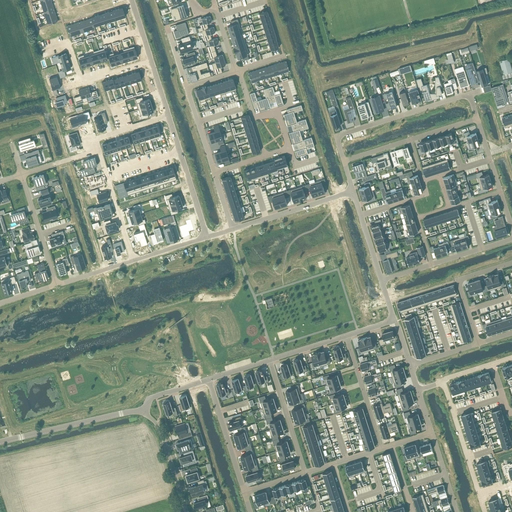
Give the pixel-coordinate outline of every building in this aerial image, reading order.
[(52,3),(42,6),(44,12),(54,9),(52,3)] [(177,7),(170,9),(170,10),(171,9),(173,16),(175,15),(177,19),(176,19),(177,20),(188,17),(186,9),(185,9),(183,5),(177,7)] [(123,8),(117,9),(120,18),(125,16),(123,8)] [(54,9),(44,12),(46,19),(56,15),(54,9)] [(56,15),(46,19),(48,25),(47,25),(48,25),(58,22),(58,21),(56,15)] [(97,16),(91,18),(91,19),(92,18),(94,26),(99,25),(97,16)] [(200,27),(196,29),(196,30),(197,32),(201,31),(208,29),(208,28),(207,23),(212,21),(210,16),(201,19),(203,24),(199,25),(200,27)] [(91,19),(86,20),(89,30),(95,28),(94,26),(92,18),(91,19)] [(232,25),(227,26),(229,32),(239,29),(240,29),(239,23),(237,19),(231,21),(232,25)] [(86,20),(79,22),(83,32),(89,30),(86,20)] [(79,22),(73,24),(76,34),(83,32),(79,22)] [(177,30),(173,31),(175,36),(175,37),(176,38),(189,34),(185,22),(175,25),(176,28),(176,29),(177,29),(177,30)] [(67,26),(66,26),(70,37),(70,36),(76,34),(73,24),(67,26)] [(208,29),(201,31),(205,41),(205,42),(208,41),(212,39),(210,34),(215,32),(213,27),(208,28),(208,29)] [(239,29),(229,32),(231,37),(241,34),(239,29)] [(241,34),(231,37),(233,42),(244,39),(242,33),(241,34)] [(183,44),(178,45),(180,52),(193,48),(189,36),(182,38),(183,44)] [(210,46),(206,47),(208,53),(215,50),(214,45),(219,43),(217,38),(212,39),(208,41),(210,46)] [(244,39),(233,42),(234,47),(245,44),(244,39)] [(234,47),(233,47),(235,53),(236,53),(247,49),(245,44),(234,47)] [(134,46),(128,48),(132,59),(137,57),(134,46)] [(104,48),(99,50),(102,61),(107,60),(104,48)] [(128,48),(123,50),(124,52),(127,61),(132,59),(128,48)] [(247,49),(236,53),(237,58),(242,56),(244,60),(249,59),(247,55),(249,54),(247,49)] [(99,50),(93,52),(94,53),(97,63),(102,61),(99,50)] [(215,50),(208,53),(210,59),(214,58),(215,62),(224,60),(222,54),(217,56),(215,50)] [(189,58),(183,60),(185,66),(195,63),(193,57),(195,56),(194,52),(188,54),(189,58)] [(65,53),(50,58),(52,64),(59,62),(62,70),(70,67),(65,53)] [(94,53),(88,55),(89,56),(92,65),(97,63),(94,53)] [(113,53),(107,55),(111,66),(116,64),(114,55),(113,53)] [(83,55),(78,57),(81,68),(87,66),(84,57),(83,55)] [(45,58),(39,60),(42,69),(48,67),(45,58)] [(511,70),(509,58),(499,61),(503,74),(502,74),(503,79),(511,76),(511,74),(511,72),(511,70)] [(215,62),(212,63),(212,64),(215,75),(222,72),(221,67),(225,65),(224,60),(215,62)] [(286,61),(279,63),(283,73),(289,71),(286,61)] [(193,72),(189,74),(191,82),(211,76),(210,73),(209,71),(201,74),(200,70),(208,67),(206,62),(191,67),(193,72)] [(279,63),(273,65),(276,75),(283,73),(279,63)] [(273,65),(267,67),(270,77),(276,75),(273,65)] [(410,65),(398,69),(399,70),(400,73),(412,70),(410,65)] [(474,66),(466,68),(466,71),(471,85),(479,82),(474,66)] [(267,67),(261,69),(264,79),(270,77),(267,67)] [(486,67),(477,70),(480,82),(482,86),(484,86),(488,84),(485,74),(488,73),(486,67)] [(261,69),(255,71),(258,81),(264,79),(261,69)] [(460,88),(469,85),(464,70),(456,72),(460,88)] [(255,71),(248,73),(251,83),(258,81),(255,71)] [(57,76),(49,79),(54,95),(58,94),(56,89),(60,88),(57,76)] [(421,78),(416,80),(420,93),(422,92),(422,93),(423,93),(425,101),(428,100),(428,101),(433,100),(433,99),(435,98),(437,97),(437,98),(439,98),(439,95),(442,94),(440,87),(442,86),(439,77),(437,77),(435,77),(435,83),(435,94),(430,93),(429,91),(428,88),(427,85),(423,86),(421,78)] [(449,82),(444,84),(447,94),(453,92),(452,89),(457,88),(454,78),(448,80),(449,82)] [(233,79),(227,80),(231,92),(236,90),(233,79)] [(227,80),(222,82),(226,93),(231,92),(227,80)] [(222,82),(217,84),(220,93),(219,93),(220,95),(226,93),(222,82)] [(207,86),(201,88),(201,89),(205,100),(210,98),(210,96),(209,96),(207,87),(207,86)] [(497,86),(491,88),(493,93),(495,92),(496,96),(494,97),(497,106),(501,105),(502,104),(502,105),(506,104),(505,103),(504,100),(504,99),(504,98),(502,93),(501,93),(502,92),(501,90),(499,86),(497,86)] [(89,87),(83,89),(86,97),(90,96),(91,96),(92,99),(99,97),(96,90),(90,92),(89,87)] [(272,87),(268,88),(272,102),(276,101),(277,106),(283,104),(280,93),(280,94),(275,95),(272,87)] [(421,98),(417,87),(408,90),(411,101),(421,98)] [(266,98),(262,99),(265,110),(271,108),(269,103),(272,102),(268,88),(263,90),(266,98)] [(80,95),(74,97),(76,104),(87,101),(86,97),(83,89),(78,90),(80,95)] [(201,89),(196,90),(200,103),(206,101),(205,100),(201,89)] [(406,91),(400,93),(404,106),(409,104),(406,91)] [(254,92),(249,94),(254,108),(258,107),(259,111),(265,110),(262,99),(257,101),(254,92)] [(385,94),(383,94),(384,100),(388,99),(389,102),(385,103),(387,109),(388,109),(389,109),(391,109),(397,107),(397,106),(394,98),(393,98),(393,95),(392,93),(392,92),(391,92),(385,94)] [(65,95),(56,97),(57,101),(55,102),(57,107),(65,105),(64,102),(67,101),(65,95)] [(375,100),(371,102),(375,113),(380,111),(384,110),(383,109),(379,96),(374,97),(375,100)] [(142,97),(135,99),(138,109),(151,105),(149,99),(143,101),(142,97)] [(349,108),(344,110),(348,123),(354,121),(351,110),(354,108),(351,99),(350,97),(346,98),(347,100),(349,108)] [(368,102),(357,105),(362,119),(369,117),(369,115),(372,114),(372,116),(373,115),(368,102)] [(151,105),(138,109),(142,119),(148,117),(147,113),(153,111),(151,105)] [(288,113),(283,114),(285,120),(296,117),(294,112),(303,110),(301,105),(300,105),(296,107),(287,109),(288,113)] [(74,106),(65,109),(67,114),(75,112),(74,106)] [(335,109),(329,111),(334,127),(341,125),(335,109)] [(83,114),(70,119),(72,126),(86,122),(85,119),(90,118),(88,111),(83,113),(83,114)] [(99,117),(94,118),(98,131),(106,129),(104,123),(105,123),(105,122),(107,121),(104,112),(98,114),(99,117)] [(505,128),(511,126),(508,116),(502,118),(505,128)] [(296,117),(285,120),(287,126),(291,125),(292,128),(307,123),(306,119),(297,122),(296,117)] [(292,132),(289,133),(291,139),(301,135),(300,131),(309,128),(307,123),(292,128),(293,131),(292,132)] [(157,126),(152,127),(155,138),(161,137),(157,126)] [(215,132),(208,134),(210,138),(221,135),(222,134),(220,128),(219,129),(218,126),(213,128),(215,132)] [(152,127),(147,129),(149,138),(150,140),(155,138),(152,127)] [(141,131),(136,132),(139,141),(140,143),(145,142),(144,139),(141,131)] [(136,132),(131,134),(134,143),(139,141),(136,132)] [(478,139),(476,133),(470,135),(469,132),(463,134),(464,137),(465,137),(467,142),(466,143),(478,139)] [(77,133),(69,135),(72,146),(69,147),(71,151),(77,149),(76,145),(80,144),(77,133)] [(458,142),(456,137),(453,137),(452,133),(445,135),(448,145),(458,142)] [(221,135),(210,138),(211,142),(217,140),(219,145),(223,143),(222,140),(226,139),(224,134),(222,134),(221,135)] [(301,135),(291,139),(293,144),(297,143),(298,146),(313,142),(312,137),(303,140),(301,135)] [(448,145),(445,135),(439,137),(441,145),(447,143),(448,145)] [(128,136),(123,138),(126,147),(131,145),(128,136)] [(30,137),(18,141),(19,144),(20,148),(21,150),(21,151),(24,151),(33,148),(33,146),(35,146),(34,140),(31,141),(30,137)] [(441,145),(439,137),(432,139),(435,147),(441,145)] [(123,138),(118,140),(121,150),(126,148),(126,147),(123,138)] [(435,147),(432,139),(426,141),(429,151),(429,149),(435,147)] [(480,145),(478,139),(466,143),(469,152),(475,150),(474,147),(480,145)] [(118,140),(113,141),(116,152),(121,151),(121,150),(118,140)] [(113,141),(107,143),(110,152),(111,154),(116,152),(113,141)] [(429,151),(426,141),(419,143),(420,148),(417,149),(419,155),(422,154),(422,153),(429,151)] [(299,150),(295,151),(297,157),(308,154),(308,153),(307,149),(314,147),(315,147),(313,142),(298,146),(299,150)] [(107,143),(102,145),(105,154),(110,152),(107,143)] [(221,152),(215,154),(216,158),(227,154),(224,146),(220,147),(221,152)] [(392,157),(391,157),(394,166),(395,166),(399,165),(398,162),(399,162),(397,157),(404,155),(405,158),(406,158),(406,159),(411,158),(412,158),(409,150),(408,151),(407,147),(396,151),(397,155),(392,157)] [(38,150),(24,155),(25,155),(27,161),(26,161),(28,167),(30,166),(42,162),(38,150)] [(391,165),(388,153),(383,154),(383,156),(377,158),(378,161),(372,163),(375,172),(379,171),(378,167),(386,165),(387,166),(391,165)] [(227,154),(216,158),(217,162),(224,160),(225,164),(230,163),(227,154)] [(285,156),(279,158),(283,168),(288,166),(285,156)] [(80,170),(79,170),(81,176),(95,172),(95,171),(95,172),(93,166),(95,166),(97,165),(96,161),(95,161),(95,158),(86,160),(88,168),(80,170)] [(279,158),(274,159),(274,161),(275,161),(277,170),(278,170),(283,168),(279,158)] [(447,159),(441,161),(444,171),(450,169),(447,159)] [(274,161),(269,162),(272,171),(273,173),(278,171),(278,170),(277,170),(275,161),(274,161)] [(444,171),(441,161),(435,163),(438,173),(444,171)] [(358,163),(352,165),(354,170),(355,169),(355,172),(357,178),(362,177),(363,176),(361,172),(365,171),(363,163),(359,164),(358,163)] [(428,165),(431,175),(438,173),(435,163),(428,165)] [(264,164),(259,166),(263,177),(268,175),(267,172),(267,173),(264,164)] [(422,167),(425,177),(431,175),(428,165),(422,167)] [(259,166),(254,167),(258,179),(263,177),(259,166)] [(172,167),(165,169),(169,182),(176,180),(172,167)] [(254,167),(249,169),(253,180),(258,179),(254,167)] [(165,169),(158,171),(162,184),(169,182),(165,169)] [(249,169),(244,170),(247,182),(253,180),(249,169)] [(158,171),(151,174),(155,186),(162,184),(158,171)] [(409,184),(419,181),(418,175),(413,177),(411,172),(406,174),(409,184)] [(476,173),(479,184),(491,180),(489,174),(483,176),(482,172),(476,173)] [(363,178),(362,178),(363,182),(377,177),(376,173),(367,176),(363,178)] [(43,174),(33,178),(34,181),(37,190),(45,188),(45,187),(44,184),(46,184),(43,174)] [(151,174),(144,176),(148,188),(155,186),(151,174)] [(443,178),(445,183),(456,180),(456,179),(455,180),(454,174),(443,178)] [(93,175),(86,177),(88,183),(91,182),(92,188),(104,184),(101,177),(94,179),(93,175)] [(144,176),(138,178),(142,191),(148,188),(144,176)] [(230,176),(221,179),(223,184),(232,182),(230,176)] [(138,178),(131,180),(135,193),(142,191),(138,178)] [(321,180),(315,182),(319,195),(325,193),(323,186),(327,185),(325,178),(321,180)] [(131,180),(123,182),(127,195),(135,193),(131,180)] [(458,185),(456,180),(445,183),(446,188),(446,189),(458,185)] [(493,186),(491,180),(479,184),(481,190),(478,191),(479,194),(488,191),(487,188),(493,186)] [(421,186),(419,181),(409,184),(411,184),(413,189),(411,189),(411,190),(421,186)] [(232,182),(223,184),(225,190),(233,187),(232,182)] [(309,183),(305,185),(307,191),(311,190),(313,196),(319,195),(315,182),(309,184),(309,183)] [(371,185),(370,182),(364,184),(365,187),(359,189),(361,195),(373,191),(372,191),(370,185),(371,185)] [(302,186),(296,188),(300,201),(303,201),(303,200),(306,199),(304,192),(307,191),(305,185),(302,186)] [(458,185),(446,189),(448,194),(458,190),(457,185),(458,185)] [(423,192),(421,186),(411,190),(413,195),(417,194),(419,193),(423,192)] [(394,201),(390,191),(386,192),(384,187),(380,188),(382,194),(384,199),(386,198),(388,203),(394,201)] [(97,188),(89,191),(91,195),(96,193),(99,202),(108,199),(105,192),(99,194),(97,188)] [(290,189),(287,191),(289,197),(292,196),(294,202),(300,201),(296,188),(290,190),(290,189)] [(402,188),(396,190),(399,200),(405,198),(402,188)] [(0,189),(0,199),(0,200),(2,203),(9,201),(9,200),(5,190),(1,191),(0,189)] [(399,200),(396,190),(396,191),(391,193),(391,191),(390,191),(394,201),(399,200)] [(458,191),(458,190),(448,194),(449,199),(459,196),(459,195),(458,196),(457,191),(458,191)] [(283,192),(277,194),(282,206),(287,205),(285,198),(289,197),(287,191),(283,192)] [(376,200),(373,191),(361,195),(363,201),(369,199),(370,202),(376,200)] [(171,193),(165,196),(168,205),(181,201),(179,195),(173,197),(171,193)] [(272,195),(268,197),(270,203),(273,202),(276,208),(282,206),(277,194),(272,196),(272,195)] [(40,199),(38,200),(40,206),(52,203),(50,196),(40,199)] [(461,201),(459,196),(449,199),(450,199),(452,204),(461,201)] [(487,199),(483,200),(484,201),(485,204),(486,204),(487,210),(489,209),(491,208),(499,206),(498,203),(497,200),(494,201),(493,201),(491,202),(490,198),(488,199),(487,199)] [(181,201),(168,205),(171,215),(177,213),(176,209),(182,207),(181,201)] [(238,202),(230,205),(231,210),(240,207),(238,202)] [(109,203),(92,208),(94,214),(97,213),(99,219),(113,215),(109,203)] [(134,209),(128,211),(130,217),(140,214),(138,208),(141,207),(139,204),(133,206),(134,209)] [(400,207),(402,213),(411,210),(409,204),(400,207)] [(47,211),(42,213),(45,222),(52,219),(57,218),(55,209),(54,206),(49,208),(49,210),(50,211),(47,211)] [(489,209),(487,210),(489,215),(488,215),(489,219),(490,219),(496,217),(497,216),(496,213),(498,213),(499,212),(501,212),(499,206),(491,208),(489,209)] [(17,213),(12,214),(13,220),(15,220),(18,219),(19,219),(21,224),(28,222),(27,219),(25,214),(25,213),(24,214),(23,211),(22,209),(22,208),(18,209),(17,210),(17,212),(17,213)] [(413,215),(411,210),(402,213),(403,213),(405,218),(413,215)] [(242,213),(233,215),(234,221),(236,220),(237,221),(239,220),(239,219),(243,218),(242,213)] [(140,214),(130,217),(132,223),(138,221),(139,225),(140,225),(144,223),(146,223),(144,219),(142,220),(140,214)] [(415,221),(413,215),(405,218),(406,223),(405,224),(415,221)] [(172,216),(162,219),(163,224),(174,221),(172,216)] [(187,225),(179,227),(183,238),(187,236),(190,235),(189,231),(194,230),(191,219),(186,221),(187,225)] [(375,224),(371,225),(373,232),(376,231),(381,230),(383,229),(381,222),(380,219),(375,221),(375,224)] [(497,230),(494,231),(496,238),(508,235),(506,228),(503,229),(501,223),(500,223),(499,219),(494,220),(497,230)] [(108,220),(103,222),(104,224),(103,225),(106,233),(118,229),(116,224),(115,225),(114,221),(109,223),(108,220)] [(416,226),(415,221),(405,224),(407,229),(416,226)] [(154,234),(150,235),(153,244),(158,243),(158,242),(163,240),(159,227),(157,222),(152,224),(154,229),(153,229),(154,234)] [(142,231),(134,233),(136,240),(140,239),(142,244),(147,243),(145,235),(147,234),(144,223),(140,225),(142,231)] [(167,229),(164,230),(167,240),(170,239),(170,241),(175,239),(174,234),(177,233),(174,226),(172,227),(171,227),(166,228),(167,229)] [(418,232),(416,226),(407,229),(408,229),(410,234),(408,235),(409,238),(414,236),(413,233),(418,232)] [(28,228),(22,230),(23,235),(22,235),(23,239),(24,242),(34,239),(32,232),(30,233),(28,228)] [(376,231),(373,232),(375,239),(378,238),(383,236),(385,236),(383,229),(381,230),(376,231)] [(51,238),(49,239),(50,241),(51,245),(52,246),(54,245),(61,243),(60,239),(65,237),(63,231),(55,233),(57,236),(52,238),(51,238)] [(468,235),(459,238),(462,249),(468,247),(467,242),(470,241),(468,235)] [(378,238),(375,239),(377,245),(380,244),(387,242),(387,239),(384,240),(383,236),(378,238)] [(462,249),(459,238),(450,241),(452,247),(455,246),(456,251),(462,249)] [(400,242),(402,249),(413,245),(410,239),(400,242)] [(121,241),(113,243),(117,255),(119,254),(119,253),(121,253),(121,252),(124,251),(121,241)] [(31,242),(25,244),(29,256),(38,253),(40,253),(40,251),(39,249),(38,249),(37,246),(33,247),(31,243),(32,242),(31,242)] [(385,243),(377,245),(379,252),(384,251),(385,253),(390,252),(387,242),(385,243)] [(448,242),(439,244),(442,256),(448,254),(447,248),(449,247),(448,242)] [(442,256),(439,244),(438,244),(439,247),(434,248),(433,246),(430,247),(432,253),(435,252),(436,257),(442,256)] [(108,245),(102,247),(102,248),(105,259),(112,257),(108,245)] [(422,246),(417,247),(420,257),(426,255),(422,246)] [(395,271),(391,259),(398,256),(396,251),(385,255),(387,260),(382,261),(384,269),(385,269),(387,273),(395,271)] [(420,262),(417,252),(409,254),(410,256),(406,258),(409,266),(420,262)] [(73,256),(70,257),(72,264),(75,263),(77,269),(78,269),(78,270),(81,269),(81,268),(85,267),(81,254),(74,257),(73,256)] [(0,266),(3,266),(6,265),(7,265),(7,264),(10,263),(9,259),(6,260),(4,256),(0,257),(0,266)] [(63,261),(56,263),(59,275),(67,273),(65,265),(69,264),(67,258),(62,259),(63,261)] [(39,272),(34,273),(36,279),(38,278),(39,281),(43,280),(43,281),(48,279),(47,275),(43,263),(37,265),(39,272)] [(28,270),(17,274),(21,288),(27,286),(26,282),(31,280),(28,270)] [(494,274),(491,275),(495,288),(504,286),(502,280),(500,281),(497,274),(495,275),(494,274)] [(488,285),(485,286),(487,291),(495,288),(491,275),(488,276),(488,277),(485,278),(488,285)] [(14,276),(1,280),(2,282),(5,293),(6,293),(7,294),(12,292),(10,284),(16,282),(14,276)] [(480,280),(474,282),(477,293),(483,291),(483,292),(487,291),(485,286),(482,287),(480,280)] [(470,290),(467,291),(469,297),(472,296),(471,295),(477,293),(474,282),(473,282),(468,283),(470,290)] [(457,295),(454,285),(447,287),(450,297),(457,295)] [(447,287),(441,289),(444,299),(449,297),(450,297),(447,287)] [(441,289),(435,291),(438,301),(444,299),(441,289)] [(435,291),(429,293),(432,303),(438,301),(435,291)] [(429,293),(422,295),(426,305),(432,303),(429,293)] [(426,305),(422,295),(416,297),(419,307),(426,305)] [(272,297),(264,300),(267,308),(274,306),(272,297)] [(416,297),(410,299),(413,309),(419,307),(416,297)] [(410,299),(404,301),(407,311),(413,309),(410,299)] [(404,301),(397,303),(401,313),(407,311),(404,301)] [(462,309),(460,302),(450,305),(452,312),(462,309)] [(464,315),(462,309),(452,312),(454,318),(464,315)] [(407,319),(405,319),(406,322),(407,325),(418,321),(416,315),(407,319)] [(466,321),(464,315),(454,318),(456,324),(466,321)] [(501,318),(496,320),(499,331),(505,329),(502,321),(501,318)] [(496,320),(491,322),(494,333),(499,331),(496,320)] [(418,321),(407,325),(408,330),(417,328),(420,327),(418,321)] [(457,330),(468,327),(466,321),(456,324),(457,330)] [(491,322),(482,324),(484,330),(487,329),(489,335),(494,333),(491,322)] [(459,337),(469,333),(468,327),(457,330),(459,337)] [(410,336),(419,333),(417,328),(408,330),(410,336)] [(383,338),(379,340),(380,344),(380,345),(386,344),(385,341),(395,338),(392,331),(389,331),(385,333),(382,334),(383,338)] [(421,339),(419,333),(410,336),(412,341),(421,339)] [(472,340),(469,333),(459,337),(462,343),(472,340)] [(367,337),(364,338),(368,351),(374,349),(377,348),(375,342),(372,343),(370,337),(367,337)] [(360,347),(357,348),(359,354),(368,351),(364,338),(361,339),(358,340),(360,347)] [(422,344),(421,339),(412,341),(414,347),(422,344)] [(424,350),(422,344),(414,347),(415,352),(424,350)] [(336,347),(336,348),(334,349),(337,360),(343,358),(344,360),(347,359),(345,353),(342,354),(340,347),(340,346),(339,346),(338,346),(338,345),(337,346),(336,346),(336,347)] [(426,355),(424,350),(415,352),(417,358),(426,355)] [(321,352),(317,353),(321,364),(321,365),(321,366),(326,364),(331,363),(329,357),(326,358),(324,351),(321,352)] [(314,362),(311,363),(313,369),(316,368),(315,365),(318,364),(321,364),(317,353),(314,354),(312,355),(312,356),(314,362)] [(294,360),(294,361),(298,374),(307,371),(305,365),(302,366),(300,359),(299,360),(298,359),(294,360)] [(371,361),(360,364),(361,368),(362,371),(371,368),(370,365),(373,364),(373,365),(373,366),(377,365),(376,359),(371,361)] [(283,373),(280,374),(281,376),(282,380),(291,377),(287,364),(284,365),(284,364),(284,363),(283,363),(282,363),(281,363),(281,364),(281,365),(281,366),(281,368),(283,373)] [(394,364),(389,366),(392,377),(405,373),(405,372),(403,367),(399,368),(398,367),(395,368),(394,364)] [(507,366),(502,368),(505,379),(511,378),(507,366)] [(262,370),(255,372),(259,383),(259,385),(267,382),(269,382),(268,381),(267,376),(264,377),(263,373),(263,372),(262,372),(262,370)] [(369,375),(364,377),(366,384),(373,382),(372,378),(377,377),(377,378),(382,376),(380,372),(376,373),(371,375),(369,375)] [(488,372),(483,374),(486,383),(491,382),(488,372)] [(405,373),(392,377),(396,388),(401,386),(400,382),(403,381),(403,380),(407,379),(405,373)] [(247,385),(244,386),(246,391),(249,390),(248,389),(248,387),(254,385),(250,374),(246,375),(246,376),(244,377),(247,385)] [(483,374),(477,376),(480,385),(486,383),(483,374)] [(329,375),(323,376),(324,379),(325,379),(325,380),(327,385),(328,385),(339,381),(337,375),(337,376),(337,375),(333,376),(330,378),(329,375)] [(477,376),(472,378),(475,387),(480,385),(477,376)] [(472,378),(466,379),(469,389),(475,387),(472,378)] [(234,389),(231,390),(233,395),(236,394),(236,393),(242,391),(238,379),(232,381),(234,389)] [(466,379),(461,381),(464,390),(469,389),(466,379)] [(329,391),(328,391),(329,394),(334,392),(333,389),(341,387),(339,382),(339,381),(328,385),(329,391)] [(461,381),(456,383),(459,392),(464,390),(461,381)] [(225,389),(223,382),(216,384),(220,395),(226,393),(227,395),(230,394),(228,389),(225,389)] [(456,383),(450,385),(453,394),(459,392),(456,383)] [(298,394),(296,388),(299,387),(298,384),(292,386),(293,389),(286,391),(288,397),(298,394)] [(373,388),(368,389),(368,390),(370,396),(379,394),(378,390),(381,389),(381,390),(386,389),(384,384),(381,385),(376,387),(373,388)] [(402,388),(396,390),(399,400),(412,396),(410,390),(406,392),(406,390),(403,391),(402,388)] [(288,398),(289,403),(290,403),(297,401),(298,404),(304,402),(303,399),(300,400),(299,399),(298,394),(288,397),(288,398)] [(335,394),(329,395),(330,398),(332,398),(334,403),(334,404),(345,400),(343,394),(336,396),(335,394)] [(182,404),(179,405),(181,411),(190,408),(186,395),(180,397),(182,404)] [(265,396),(259,397),(262,408),(275,404),(273,398),(269,399),(269,398),(266,399),(265,396)] [(412,396),(399,400),(403,411),(409,409),(407,406),(410,405),(410,403),(414,402),(412,396)] [(166,403),(163,403),(167,415),(173,413),(174,416),(178,415),(176,410),(175,407),(172,408),(169,401),(169,400),(168,400),(167,400),(166,400),(166,401),(166,402),(166,403)] [(334,403),(332,404),(334,410),(335,413),(340,411),(339,408),(347,406),(345,400),(334,404),(334,403)] [(374,405),(373,405),(375,412),(391,407),(390,402),(385,404),(386,405),(383,406),(382,403),(381,403),(379,403),(377,404),(374,405)] [(295,410),(292,410),(294,416),(304,413),(302,407),(305,406),(304,403),(298,405),(299,408),(295,410)] [(275,404),(262,408),(266,419),(272,417),(271,414),(273,413),(273,411),(276,410),(277,410),(275,405),(275,404)] [(391,407),(375,412),(377,419),(384,416),(384,415),(383,413),(388,412),(388,413),(389,413),(393,411),(391,407)] [(362,408),(352,411),(354,417),(364,414),(362,408)] [(501,409),(491,412),(493,417),(502,414),(501,409)] [(409,411),(404,413),(405,418),(407,417),(409,423),(420,420),(419,419),(420,419),(418,414),(414,415),(413,414),(410,415),(409,411)] [(304,413),(294,416),(296,422),(301,421),(303,420),(304,423),(310,421),(309,418),(308,418),(306,412),(304,413)] [(470,412),(461,415),(463,421),(472,418),(470,412)] [(354,417),(353,417),(355,423),(356,422),(366,419),(364,414),(354,417)] [(502,414),(493,417),(495,422),(504,419),(502,414)] [(231,423),(228,423),(230,429),(230,430),(232,429),(243,426),(240,416),(234,418),(235,421),(232,422),(231,422),(231,423)] [(272,417),(266,419),(266,420),(267,424),(270,423),(270,424),(272,429),(282,425),(280,420),(276,421),(276,419),(273,420),(272,417)] [(472,418),(463,421),(465,426),(474,423),(472,418)] [(366,419),(356,422),(358,428),(368,424),(366,419)] [(504,419),(495,422),(496,428),(506,425),(504,419)] [(411,429),(409,430),(410,434),(416,433),(415,429),(418,428),(418,427),(421,426),(420,420),(409,423),(411,429)] [(386,423),(379,425),(381,432),(398,427),(396,422),(395,423),(392,424),(391,422),(386,423)] [(474,423),(465,426),(466,432),(476,429),(474,423)] [(187,433),(184,424),(175,427),(178,436),(181,435),(183,438),(191,435),(190,432),(187,433)] [(313,424),(303,427),(304,428),(305,432),(314,430),(315,429),(315,428),(313,424)] [(368,424),(358,428),(359,433),(369,430),(368,424)] [(273,434),(271,435),(273,440),(278,438),(277,435),(280,434),(280,433),(284,431),(282,425),(272,429),(273,434)] [(506,425),(496,428),(498,433),(507,430),(506,425)] [(238,434),(234,435),(235,440),(236,441),(248,437),(245,426),(244,427),(239,428),(240,432),(237,433),(238,434)] [(398,427),(381,432),(384,439),(390,436),(389,433),(390,433),(394,431),(395,433),(399,431),(398,427)] [(476,429),(466,432),(468,437),(477,434),(476,429)] [(314,430),(305,432),(307,438),(316,435),(315,433),(314,430)] [(359,433),(358,433),(360,439),(362,438),(371,435),(369,430),(359,433)] [(507,430),(498,433),(500,438),(509,435),(507,430)] [(316,435),(307,438),(308,443),(317,440),(317,441),(320,440),(318,434),(317,434),(316,435)] [(477,434),(468,437),(470,443),(479,440),(477,434)] [(371,435),(362,438),(364,443),(364,444),(373,441),(371,435)] [(509,435),(500,438),(501,443),(511,440),(509,435)] [(236,442),(237,447),(238,447),(241,446),(242,447),(245,446),(246,450),(252,448),(248,437),(236,441),(236,442)] [(278,438),(273,440),(275,446),(276,451),(278,450),(289,447),(289,446),(287,441),(283,442),(282,441),(279,442),(278,438)] [(177,443),(176,443),(176,444),(178,449),(179,449),(181,453),(193,449),(193,448),(192,449),(189,439),(180,442),(179,443),(178,443),(177,443)] [(317,440),(308,443),(310,449),(319,446),(317,441),(317,440)] [(479,440),(470,443),(472,448),(481,445),(479,440)] [(511,444),(511,440),(501,443),(503,448),(511,445),(511,444)] [(364,443),(362,444),(362,447),(363,450),(375,446),(373,441),(364,444),(364,443)] [(430,443),(420,446),(420,448),(421,449),(422,453),(432,450),(432,449),(430,443)] [(416,444),(410,445),(414,458),(423,455),(422,453),(421,449),(418,450),(416,444)] [(319,446),(310,449),(312,454),(323,451),(321,445),(320,445),(319,446)] [(414,458),(410,445),(404,447),(406,454),(403,455),(405,461),(414,458)] [(280,456),(278,457),(279,460),(279,462),(284,460),(285,460),(284,456),(287,456),(287,454),(290,453),(291,453),(289,448),(289,447),(278,450),(279,452),(280,456)] [(244,455),(241,457),(242,463),(253,459),(251,453),(253,453),(252,448),(246,450),(247,453),(244,454),(244,455)] [(182,463),(196,459),(193,450),(186,453),(186,455),(180,457),(182,463)] [(323,451),(312,454),(313,457),(314,460),(325,456),(323,451)] [(382,454),(384,461),(392,458),(390,452),(382,454)] [(325,456),(314,460),(315,465),(318,464),(327,462),(325,456)] [(253,459),(242,463),(244,469),(245,468),(248,467),(249,469),(252,468),(253,471),(258,469),(257,465),(255,458),(253,459)] [(386,467),(394,464),(392,458),(384,461),(386,467)] [(293,460),(280,464),(283,474),(285,473),(289,472),(288,469),(295,467),(296,467),(296,466),(297,465),(297,464),(296,464),(296,463),(295,463),(294,463),(293,460)] [(362,461),(356,462),(360,473),(365,472),(362,461)] [(486,461),(477,464),(478,469),(488,466),(486,461)] [(351,464),(354,475),(360,473),(356,462),(351,464)] [(349,477),(354,475),(351,464),(345,466),(349,477)] [(396,471),(394,464),(386,467),(388,473),(396,471)] [(488,466),(478,469),(480,475),(489,472),(488,466)] [(188,481),(188,482),(199,478),(197,472),(198,472),(197,468),(191,470),(192,473),(186,475),(187,477),(186,478),(187,481),(188,481)] [(324,479),(333,476),(331,470),(322,473),(324,479)] [(258,472),(246,475),(246,476),(247,479),(248,479),(248,480),(249,481),(256,479),(257,482),(262,480),(259,471),(258,472)] [(388,473),(390,479),(398,477),(396,471),(388,473)] [(489,472),(480,475),(482,480),(491,477),(489,472)] [(390,479),(392,485),(400,483),(398,477),(390,479)] [(491,477),(482,480),(484,486),(493,483),(491,477)] [(305,479),(298,481),(301,489),(302,492),(309,490),(305,479)] [(193,495),(205,491),(203,484),(205,484),(203,480),(198,481),(199,485),(190,488),(193,495)] [(301,489),(298,481),(292,483),(294,491),(295,491),(301,489)] [(288,493),(288,494),(295,492),(295,491),(294,491),(292,483),(286,485),(288,493)] [(400,483),(392,485),(394,492),(402,490),(400,483)] [(286,485),(279,487),(282,495),(288,493),(286,485)] [(429,495),(436,492),(437,494),(439,494),(446,492),(443,485),(427,490),(429,495)] [(282,495),(279,487),(272,489),(275,496),(271,497),(273,503),(276,502),(275,497),(282,495)] [(266,491),(260,493),(264,503),(270,501),(270,504),(273,503),(271,497),(269,498),(266,491)] [(264,503),(260,493),(254,495),(257,502),(254,503),(255,508),(259,507),(258,505),(264,503)] [(413,497),(415,503),(425,500),(423,494),(413,497)] [(207,507),(206,502),(209,501),(207,495),(199,497),(201,501),(194,503),(194,504),(193,504),(194,507),(195,507),(196,510),(207,507)] [(449,504),(447,497),(431,502),(433,507),(440,504),(440,507),(449,504)] [(498,498),(489,501),(490,507),(500,504),(498,498)] [(425,500),(415,503),(417,510),(427,506),(425,500)]
